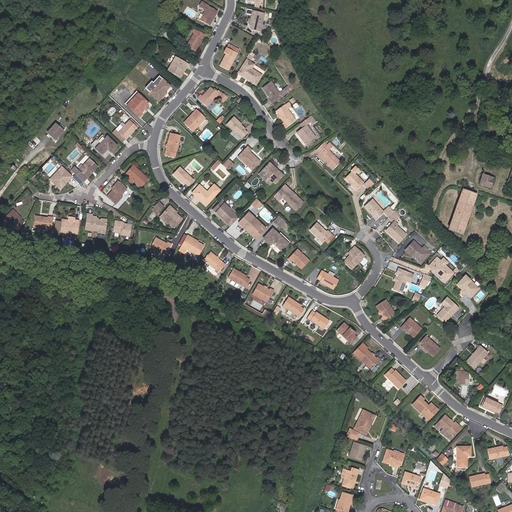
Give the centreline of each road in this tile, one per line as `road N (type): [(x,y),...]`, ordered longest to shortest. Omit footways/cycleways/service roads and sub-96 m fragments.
road 1 (residential): [(352,300),(330,301),(287,284),(230,249),(161,185),(153,145)]
road 2 (residential): [(203,68),(252,99),(294,158)]
